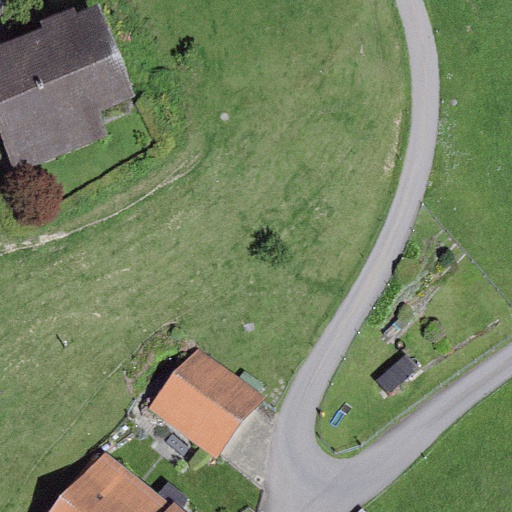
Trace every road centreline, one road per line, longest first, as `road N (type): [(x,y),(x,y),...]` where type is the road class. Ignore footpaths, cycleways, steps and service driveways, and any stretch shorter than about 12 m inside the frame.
road 1 (track): [(304,511),(299,415),(379,274),(427,130),(413,0)]
road 2 (track): [(511,361),(324,511)]
